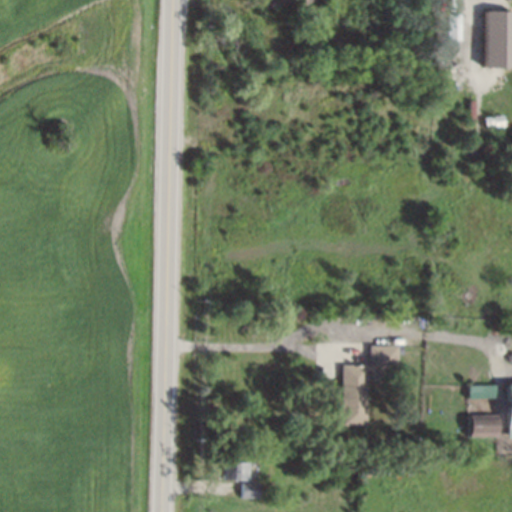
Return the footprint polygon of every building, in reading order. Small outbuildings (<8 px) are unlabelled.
[(483,67),(511,67),(511,11),(483,11),(483,67)] [(460,14),(446,14),(446,39),(460,39),(460,14)] [(396,345),(368,344),(367,367),(396,368),(396,345)] [(340,426),(365,425),(364,365),(339,366),(340,426)] [(495,384),(467,385),(468,398),(495,397),(495,384)] [(497,415),(468,414),(468,436),(496,436),(497,415)] [(231,480),(250,480),(250,462),(231,461),(231,480)] [(259,483),(241,482),(240,498),(259,499),(259,483)]
